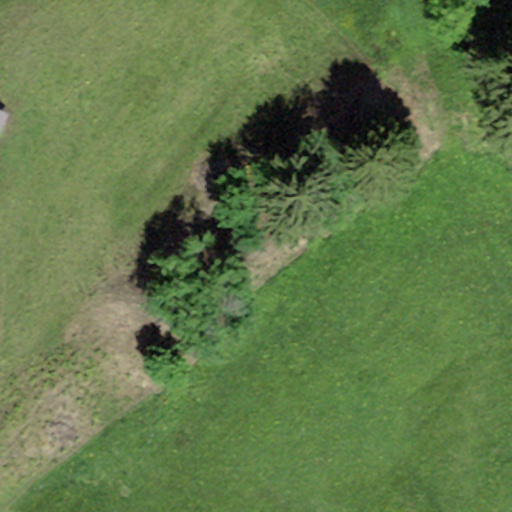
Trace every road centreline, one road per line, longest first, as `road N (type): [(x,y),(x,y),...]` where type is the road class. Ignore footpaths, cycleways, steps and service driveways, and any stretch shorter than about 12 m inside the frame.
road 1 (track): [(0,282),(88,149),(163,81),(211,0)]
road 2 (track): [(195,511),(115,493),(34,495),(0,482)]
